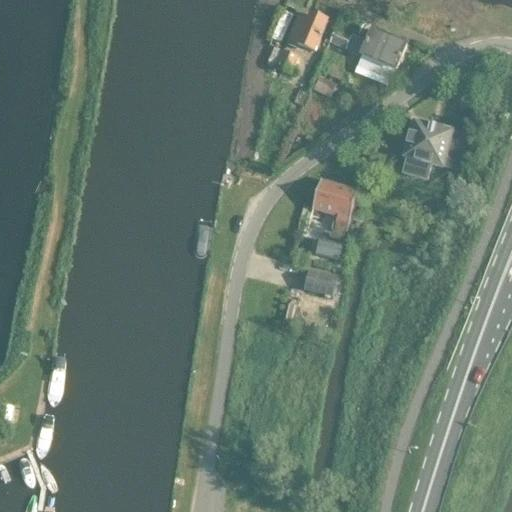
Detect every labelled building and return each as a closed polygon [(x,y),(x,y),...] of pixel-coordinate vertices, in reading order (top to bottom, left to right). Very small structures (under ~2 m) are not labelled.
[(307,19),(299,16),(288,42),(315,53),(329,21),(310,13),(307,19)] [(330,43),(346,51),(347,48),(352,37),(335,30),(330,43)] [(407,45),(372,31),(366,46),(354,41),(351,50),(363,55),(362,57),(396,71),(407,45)] [(297,57),(284,51),(275,48),(269,66),(289,74),(297,57)] [(319,78),(313,90),(331,97),(336,85),(319,78)] [(300,91),(295,103),(303,106),(308,95),(300,91)] [(443,167),(459,171),(468,136),(452,132),(453,131),(414,121),(404,158),(407,158),(403,174),(427,180),(431,165),(443,168),(443,167)] [(337,217),(333,229),(347,233),(350,220),(354,209),(358,192),(351,190),(321,181),(313,209),(312,210),(337,217)] [(354,209),(350,220),(360,223),(363,212),(354,209)] [(317,257),(339,262),(342,247),(320,243),(317,257)] [(306,290),(332,296),(336,278),(311,272),(306,290)]
